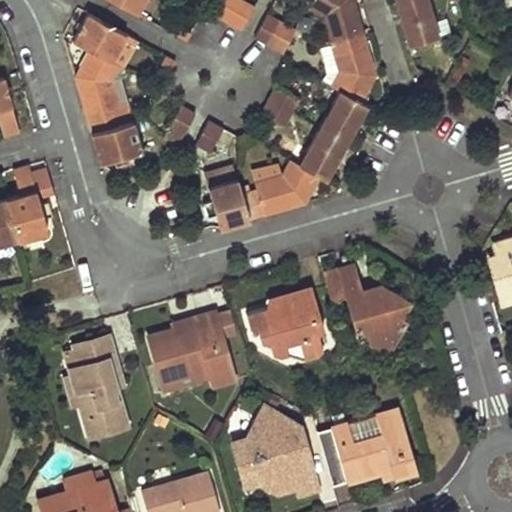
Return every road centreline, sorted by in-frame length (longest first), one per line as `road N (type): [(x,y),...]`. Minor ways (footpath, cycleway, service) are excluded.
road 1 (residential): [(70,136),(102,251),(116,268),(142,272),(428,191)]
road 2 (residential): [(428,191),(511,473)]
road 3 (residential): [(25,0),(70,136)]
